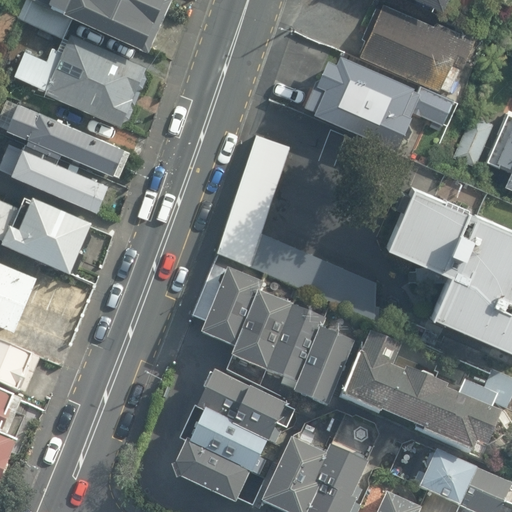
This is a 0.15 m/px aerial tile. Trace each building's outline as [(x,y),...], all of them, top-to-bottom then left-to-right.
[(64,39),(73,19),(33,0),(27,0),(19,18),(64,39)] [(169,0),(33,0),(73,19),(147,52),(169,0)] [(448,0),(416,0),(444,12),(448,0)] [(474,36),(383,2),(361,55),(449,90),(474,36)] [(70,34),(63,52),(53,48),(47,60),(25,51),(14,76),(46,90),(44,93),(120,127),(122,122),(129,119),(134,109),(131,104),(135,106),(141,93),(137,91),(144,89),(147,79),(144,72),(146,68),(70,34)] [(420,89),(330,52),(303,111),(400,147),(420,89)] [(131,152),(8,100),(0,117),(0,126),(7,129),(6,131),(112,175),(119,177),(131,152)] [(508,173),(502,187),(511,191),(511,111),(507,110),(485,162),(508,173)] [(475,167),(493,125),(471,115),(453,158),(475,167)] [(291,147),(256,135),(216,252),(379,322),(378,282),(262,233),(291,147)] [(108,184),(9,143),(0,163),(0,169),(11,174),(10,175),(96,212),(108,184)] [(405,193),(398,190),(389,210),(396,213),(380,250),(444,277),(426,319),(511,356),(511,229),(473,213),(471,216),(466,214),(468,210),(409,186),(405,193)] [(91,221),(32,196),(30,199),(24,196),(19,208),(0,199),(0,239),(1,240),(0,243),(69,273),(70,271),(75,273),(84,253),(79,251),(80,249),(87,247),(92,235),(88,229),(91,221)] [(36,276),(0,261),(0,325),(14,331),(36,276)] [(227,270),(200,336),(234,349),(229,359),(266,373),(266,372),(283,378),(281,385),(294,389),(293,394),(327,408),(354,344),(321,331),(325,320),(259,293),(263,284),(227,270)] [(419,436),(468,458),(473,447),(482,451),(498,415),(489,411),(494,398),(462,384),(455,397),(453,396),(451,390),(432,383),(430,379),(405,369),(403,373),(392,368),(400,347),(366,333),(342,394),(344,400),(379,416),(381,413),(420,431),(419,436)] [(0,387),(17,395),(18,392),(26,396),(40,359),(0,342),(0,387)] [(214,374),(205,409),(279,440),(296,405),(214,374)] [(0,435),(8,438),(22,400),(0,391),(0,435)] [(205,409),(191,439),(268,470),(279,440),(205,409)] [(303,511),(331,443),(301,433),(271,498),(300,511),(303,511)] [(0,486),(18,442),(8,438),(0,435),(0,486)] [(268,470),(191,439),(177,473),(251,502),(268,470)] [(348,511),(369,458),(331,443),(303,511),(348,511)] [(503,511),(511,494),(511,479),(436,445),(417,486),(471,511),(503,511)] [(419,511),(422,507),(385,486),(374,511),(419,511)]
